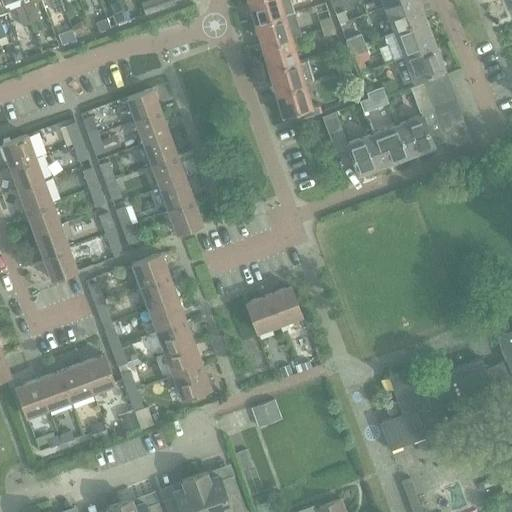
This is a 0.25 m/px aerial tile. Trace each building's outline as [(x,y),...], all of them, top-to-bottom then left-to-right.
[(22,0),(2,0),(7,11),(16,8),(23,26),(31,23),(22,0)] [(38,0),(22,0),(33,28),(35,32),(43,29),(33,2),(38,0)] [(52,0),(57,13),(65,10),(61,0),(52,0)] [(148,0),(142,3),(146,15),(176,4),(174,0),(148,0)] [(248,0),(255,23),(294,12),(290,0),(248,0)] [(425,20),(417,0),(400,0),(385,6),(394,32),(425,20)] [(124,12),(112,16),(115,24),(127,20),(124,12)] [(294,12),(255,23),(261,46),(291,38),(301,35),(294,12)] [(331,17),(320,20),(322,29),(333,25),(331,17)] [(99,32),(111,27),(107,19),(96,23),(99,32)] [(394,32),(384,36),(393,60),(435,44),(425,20),(394,32)] [(324,37),(335,34),(333,25),(322,29),(324,37)] [(88,33),(86,26),(75,30),(78,36),(88,33)] [(58,35),(61,45),(76,40),(72,30),(58,35)] [(362,34),(346,40),(349,50),(365,43),(362,34)] [(268,70),(298,61),(291,38),(261,46),(268,70)] [(365,43),(349,50),(357,74),(359,73),(367,71),(363,62),(360,54),(368,51),(365,43)] [(403,85),(444,69),(435,44),(393,60),(403,85)] [(20,51),(14,53),(13,56),(15,61),(22,58),(20,51)] [(308,58),(298,61),(268,70),(275,93),(305,84),(315,81),(308,58)] [(350,70),(348,62),(336,65),(338,74),(350,70)] [(338,74),(341,82),(349,80),(353,78),(350,70),(338,74)] [(450,86),(446,74),(422,83),(427,95),(450,86)] [(352,91),(344,93),(346,101),(355,98),(360,97),(355,78),(353,78),(349,80),(352,91)] [(410,88),(420,113),(432,108),(431,106),(427,95),(422,83),(410,88)] [(318,104),(312,106),(305,84),(275,93),(282,116),(296,112),(298,119),(321,112),(318,104)] [(455,97),(450,86),(427,95),(431,106),(455,97)] [(386,94),(383,87),(367,93),(369,101),(385,95),(386,94)] [(152,88),(128,97),(136,120),(160,111),(152,88)] [(369,101),(373,110),(389,104),(385,95),(369,101)] [(459,109),(455,97),(431,106),(432,108),(436,118),(459,109)] [(436,118),(440,130),(464,121),(459,109),(436,118)] [(144,143),(169,134),(160,111),(136,120),(144,143)] [(349,151),(358,174),(383,165),(371,133),(348,142),(336,111),(322,117),(331,142),(332,142),(337,156),(349,151)] [(434,146),(422,114),(397,124),(408,155),(434,146)] [(92,117),(83,120),(89,138),(98,134),(92,117)] [(440,130),(444,141),(468,132),(464,121),(440,130)] [(76,123),(66,126),(72,143),(82,140),(76,123)] [(397,124),(383,129),(371,133),(383,165),(408,155),(397,124)] [(468,132),(444,141),(449,153),(472,144),(468,132)] [(27,134),(2,143),(10,166),(35,157),(27,134)] [(116,135),(100,140),(98,134),(89,138),(95,155),(105,152),(120,146),(116,135)] [(153,165),(177,156),(169,134),(144,143),(153,165)] [(82,140),(72,143),(79,161),(88,158),(82,140)] [(161,188),(185,179),(177,156),(153,165),(161,188)] [(18,188),(43,179),(35,157),(10,166),(18,188)] [(109,161),(99,165),(105,182),(115,179),(109,161)] [(92,167),(82,171),(88,188),(99,185),(92,167)] [(51,202),(50,197),(43,179),(18,188),(27,211),(51,202)] [(115,179),(105,182),(112,201),(122,197),(115,179)] [(169,211),(193,202),(185,179),(161,188),(169,211)] [(99,185),(88,188),(96,207),(106,203),(99,185)] [(35,234),(60,225),(51,202),(27,211),(35,234)] [(177,233),(202,224),(193,202),(169,211),(177,233)] [(125,207),(116,210),(122,228),(131,224),(125,207)] [(109,212),(99,216),(101,222),(105,234),(115,230),(109,212)] [(131,224),(122,228),(128,245),(138,242),(131,224)] [(43,256),(68,247),(60,225),(35,234),(43,256)] [(115,230),(105,234),(112,251),(121,248),(115,230)] [(68,247),(43,256),(52,279),(76,270),(68,247)] [(160,253),(133,263),(141,285),(169,275),(160,253)] [(149,308),(177,298),(169,275),(141,285),(149,308)] [(98,282),(88,286),(95,303),(104,300),(98,282)] [(301,315),(291,286),(268,294),(279,323),(301,315)] [(246,303),(256,332),(279,323),(268,294),(246,303)] [(157,331),(185,321),(177,298),(149,308),(157,331)] [(101,321),(110,317),(104,300),(95,303),(101,321)] [(194,343),(186,322),(185,321),(157,331),(166,353),(194,343)] [(114,327),(105,331),(111,348),(121,345),(114,327)] [(388,376),(398,402),(387,406),(391,417),(379,422),(390,450),(425,436),(423,431),(511,397),(511,399),(511,329),(497,335),(506,360),(485,368),(481,358),(442,373),(446,383),(425,390),(416,365),(388,376)] [(174,376),(202,366),(194,343),(166,353),(174,376)] [(117,366),(127,363),(121,345),(111,348),(117,366)] [(0,378),(10,375),(1,353),(0,353),(0,378)] [(115,383),(104,355),(83,363),(93,391),(115,383)] [(296,365),(298,372),(312,367),(309,360),(296,365)] [(93,391),(83,363),(60,371),(70,400),(93,391)] [(288,365),(279,369),(282,378),(292,374),(288,365)] [(182,399),(210,388),(202,366),(174,376),(182,399)] [(70,400),(60,371),(37,379),(48,408),(70,400)] [(130,371),(120,375),(126,392),(137,388),(130,371)] [(16,387),(26,416),(48,408),(37,379),(16,387)] [(134,411),(144,407),(137,388),(126,392),(132,408),(133,408),(134,411)] [(282,419),(275,399),(251,407),(258,427),(282,419)] [(132,414),(121,418),(124,427),(135,423),(132,414)] [(106,430),(103,422),(91,426),(94,435),(106,430)] [(72,432),(60,436),(62,443),(74,439),(72,432)] [(58,436),(47,440),(49,446),(60,441),(58,436)] [(240,472),(254,467),(247,449),(233,454),(240,472)] [(206,471),(194,475),(206,511),(246,511),(233,474),(220,479),(218,474),(208,477),(206,471)] [(206,511),(194,475),(182,479),(184,486),(174,490),(176,494),(163,499),(167,511),(206,511)] [(402,481),(413,511),(422,511),(410,478),(402,481)] [(131,498),(119,502),(122,511),(161,511),(158,501),(145,505),(143,500),(133,504),(131,498)] [(345,511),(341,499),(316,508),(314,505),(295,511),(345,511)] [(122,511),(119,502),(107,506),(109,511),(122,511)]
